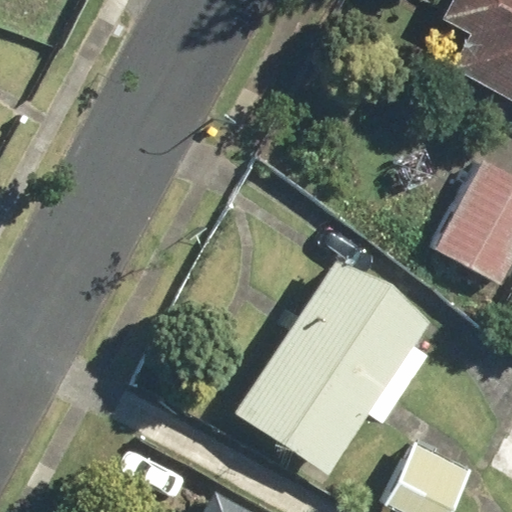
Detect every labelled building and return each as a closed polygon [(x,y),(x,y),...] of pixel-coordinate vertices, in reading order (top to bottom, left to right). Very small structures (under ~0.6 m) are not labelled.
[(511,98),(511,0),(425,0),(440,8),(437,14),(464,29),(446,62),(511,98)] [(511,253),(511,173),(479,156),(431,245),(497,281),(511,253)] [(423,316),(329,254),(227,406),(321,469),(367,401),(385,413),(430,346),(411,334),(423,316)] [(511,419),(489,462),(511,473),(511,419)] [(442,511),(465,468),(410,441),(381,498),(408,511),(442,511)] [(254,511),(207,486),(192,511),(254,511)]
